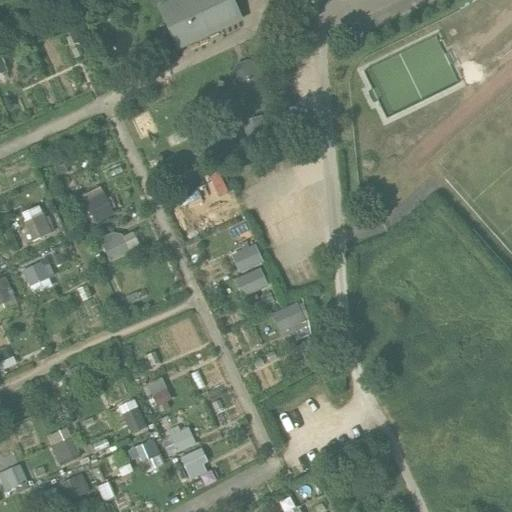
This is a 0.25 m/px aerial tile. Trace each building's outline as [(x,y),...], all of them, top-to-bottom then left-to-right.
[(232,0),(180,0),(158,10),(179,55),(244,25),(232,0)] [(101,188),(89,194),(95,207),(86,211),(92,223),(112,213),(101,188)] [(43,203),(21,212),(33,241),(55,232),(43,203)] [(111,260),(129,252),(119,231),(101,239),(111,260)] [(231,254),(239,272),(264,261),(256,243),(231,254)] [(241,297),(269,288),(263,268),(235,277),(241,297)] [(6,275),(0,277),(0,303),(16,296),(6,275)] [(306,324),(302,304),(274,310),(279,330),(306,324)] [(136,400),(121,406),(134,433),(148,427),(136,400)] [(175,449),(195,446),(191,425),(171,428),(175,449)] [(70,428),(49,434),(58,465),(79,459),(70,428)] [(203,447),(182,453),(189,478),(209,473),(203,447)] [(16,466),(0,473),(0,476),(8,494),(26,486),(16,466)] [(63,483),(72,500),(91,490),(83,473),(63,483)]
